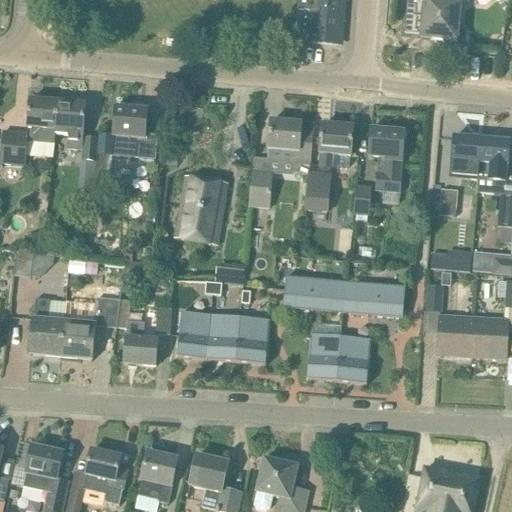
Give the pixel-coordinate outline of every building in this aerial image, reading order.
[(338,45),(342,0),(337,0),(297,0),(297,10),(317,12),(314,43),(338,45)] [(407,0),(405,33),(422,35),(422,39),(444,41),(448,46),(453,41),(457,42),(461,2),(447,1),(447,0),(407,0)] [(29,130),(28,133),(4,132),(2,165),(26,166),(28,143),(55,145),(55,135),(59,103),(30,101),(28,130),(29,130)] [(59,103),(55,135),(69,136),(68,149),(82,150),(83,139),(86,106),(59,103)] [(100,140),(98,156),(156,161),(158,137),(146,136),(148,111),(116,109),(113,138),(100,137),(100,140)] [(302,125),(271,122),(267,162),(310,165),(313,134),(301,133),(302,125)] [(323,126),(320,154),(319,166),(348,169),(348,166),(351,167),(351,157),(354,129),(323,126)] [(372,131),(369,157),(385,159),(384,175),(377,175),(376,193),(400,195),(405,133),(372,131)] [(479,179),(480,164),(482,140),(454,138),(452,162),(454,162),(453,177),(466,178),(479,179)] [(83,139),(82,150),(81,162),(83,163),(82,180),(95,181),(97,164),(98,164),(98,156),(100,140),(83,139)] [(510,143),(482,140),(480,164),(479,179),(478,195),(494,196),(495,180),(507,181),(510,143)] [(269,209),(272,174),(252,172),(249,208),(269,209)] [(330,213),(334,174),(309,172),(306,211),(330,213)] [(216,247),(226,184),(188,178),(177,240),(216,247)] [(372,189),(356,188),(353,217),(369,218),(372,189)] [(456,218),(458,192),(442,191),(440,217),(456,218)] [(511,246),(511,244),(511,197),(500,197),(497,229),(501,229),(499,244),(511,246)] [(26,240),(29,251),(41,248),(37,236),(26,240)] [(62,249),(52,249),(53,240),(44,240),(43,256),(61,258),(62,249)] [(18,254),(15,278),(31,280),(34,256),(18,254)] [(432,255),(431,270),(446,271),(448,257),(432,255)] [(509,278),(511,260),(494,259),(492,276),(509,278)] [(173,261),(156,267),(161,280),(178,275),(173,261)] [(152,265),(127,263),(126,271),(138,272),(138,275),(147,280),(151,281),(152,265)] [(242,287),(245,268),(234,267),(231,286),(242,287)] [(452,286),(452,273),(443,273),(443,286),(452,286)] [(284,310),(343,315),(346,284),(286,279),(284,310)] [(206,284),(205,296),(213,297),(214,285),(206,284)] [(406,289),(346,284),(343,315),(403,320),(406,289)] [(213,297),(221,297),(222,285),(214,285),(213,297)] [(59,358),(92,361),(95,327),(117,329),(120,302),(122,288),(98,286),(96,300),(96,306),(82,305),(81,325),(62,323),(59,358)] [(426,315),(440,316),(443,316),(443,290),(427,289),(426,315)] [(250,306),(250,294),(242,293),(242,305),(250,306)] [(30,356),(59,358),(62,323),(48,322),(50,302),(36,301),(34,321),(30,356)] [(120,302),(117,329),(128,330),(130,314),(131,303),(120,302)] [(157,335),(172,336),(173,310),(158,310),(157,335)] [(124,365),(155,368),(158,342),(144,341),(145,325),(141,324),(142,316),(130,314),(128,330),(124,365)] [(207,362),(211,317),(182,314),(178,360),(190,361),(204,362),(207,362)] [(240,319),(211,317),(207,362),(211,363),(225,364),(236,365),(240,319)] [(247,366),(261,367),(266,367),(270,322),(240,319),(236,365),(247,366)] [(474,321),(440,319),(438,356),(472,358),(474,321)] [(474,321),(472,358),(506,360),(509,323),(474,321)] [(307,382),(312,382),(326,383),(337,384),(341,339),(311,336),(307,382)] [(371,341),(341,339),(337,384),(348,385),(363,387),(367,387),(371,341)] [(32,448),(26,475),(27,475),(24,488),(49,493),(43,511),(63,511),(71,482),(58,478),(63,455),(32,448)] [(0,511),(3,511),(5,504),(4,503),(9,482),(0,479),(0,464),(3,451),(0,450),(0,511)] [(91,452),(86,476),(75,474),(72,484),(84,487),(83,492),(105,497),(103,504),(119,508),(126,476),(117,474),(121,458),(91,452)] [(173,488),(171,487),(177,461),(148,454),(141,482),(142,482),(136,510),(143,511),(156,511),(159,504),(168,506),(173,488)] [(197,457),(190,488),(207,492),(202,509),(214,511),(220,511),(221,511),(223,511),(239,511),(244,492),(223,487),(228,464),(197,457)] [(267,511),(270,510),(273,498),(280,499),(276,511),(304,511),(309,491),(293,488),(298,468),(264,461),(257,494),(253,507),(256,511),(261,511),(267,511)] [(425,470),(416,511),(472,511),(479,481),(425,470)]
